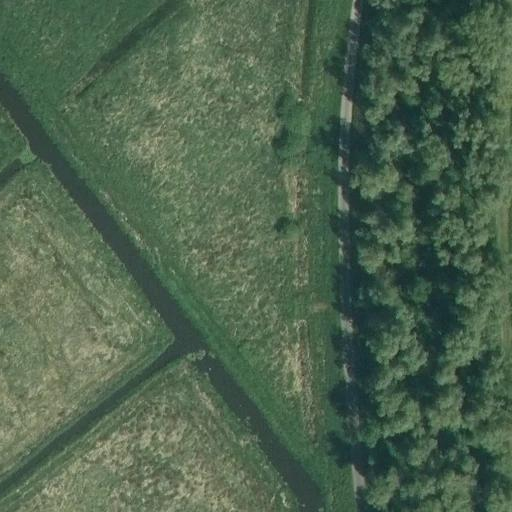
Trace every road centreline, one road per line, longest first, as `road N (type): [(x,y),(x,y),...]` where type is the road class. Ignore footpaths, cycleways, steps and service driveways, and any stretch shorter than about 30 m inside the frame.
road 1 (unclassified): [(361,511),(343,238),(347,87),(360,0)]
road 2 (track): [(508,0),(501,224),(511,457)]
